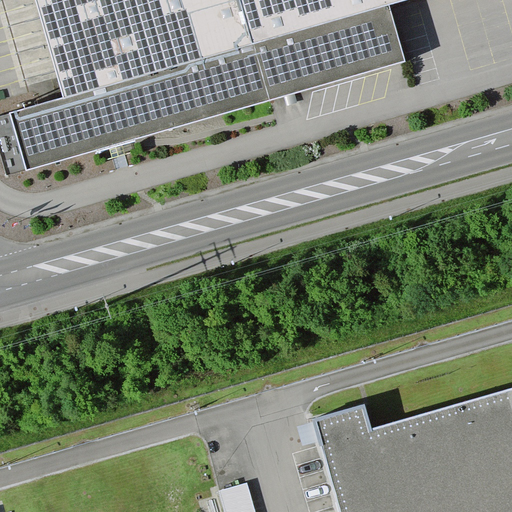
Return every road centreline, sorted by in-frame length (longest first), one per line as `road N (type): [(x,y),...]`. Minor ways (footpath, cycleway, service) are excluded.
road 1 (tertiary): [(0,283),(511,137)]
road 2 (unknown): [(0,194),(66,201),(109,191),(511,69)]
